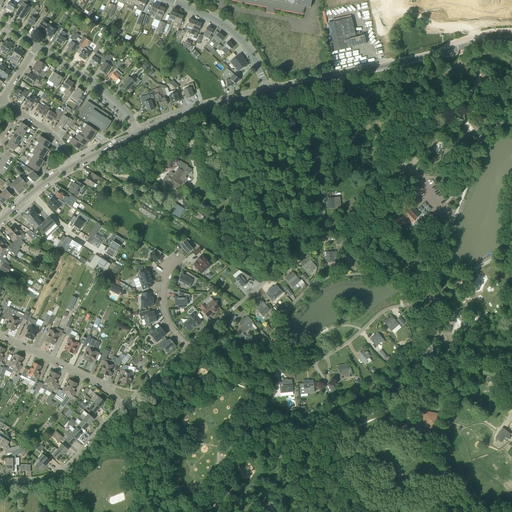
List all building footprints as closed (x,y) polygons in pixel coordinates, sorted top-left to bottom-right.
[(11,0),(10,2),(6,8),(12,12),(18,3),(13,0),(11,0)] [(30,7),(25,4),(27,1),(25,0),(22,0),(20,3),(23,5),(21,7),(16,15),(22,19),(27,11),(30,7)] [(144,0),(140,0),(138,6),(141,7),(140,11),(142,12),(147,1),(144,0)] [(228,0),(267,8),(267,11),(274,13),(275,9),(303,15),(305,7),(310,8),(311,0),(228,0)] [(460,0),(461,5),(447,5),(437,10),(438,19),(471,18),(472,18),(473,20),(473,26),(480,26),(480,17),(491,17),(501,11),(505,11),(505,18),(509,18),(511,17),(511,0),(506,0),(507,1),(501,1),(500,0),(493,0),(493,4),(481,5),(480,0),(460,0)] [(117,6),(113,4),(108,14),(108,15),(112,17),(117,6)] [(153,12),(156,14),(159,6),(153,4),(149,15),(151,16),(153,12)] [(166,9),(159,6),(156,14),(154,19),(160,22),(156,31),(159,32),(163,23),(160,22),(166,9)] [(28,22),(33,26),(37,19),(34,17),(37,14),(38,15),(39,12),(33,8),(29,14),(31,15),(29,18),(30,19),(28,22)] [(167,23),(169,24),(170,24),(171,22),(174,23),(175,21),(178,14),(172,11),(167,23)] [(48,13),(45,12),(42,17),(44,19),(38,29),(44,33),(49,26),(45,23),(47,20),(45,18),(48,13)] [(184,17),(178,14),(175,21),(178,23),(176,27),(179,28),(184,17)] [(360,32),(355,33),(351,18),(333,22),(338,42),(349,39),(352,48),(366,44),(364,35),(361,36),(360,32)] [(182,30),(181,31),(178,38),(181,39),(184,33),(186,33),(186,32),(190,34),(191,33),(196,22),(190,19),(185,31),(182,30)] [(193,38),(198,40),(200,34),(198,34),(202,24),(196,22),(191,33),(195,34),(193,38)] [(56,31),(58,32),(61,28),(59,26),(58,27),(56,26),(54,29),(49,26),(44,33),(51,38),(56,31)] [(198,40),(201,41),(203,36),(210,40),(212,37),(210,36),(214,30),(208,27),(203,36),(200,34),(198,40)] [(61,28),(58,32),(57,34),(59,35),(56,41),(62,45),(65,40),(64,38),(66,34),(64,32),(62,31),(63,29),(61,28)] [(77,47),(77,46),(80,42),(75,39),(76,38),(77,38),(79,35),(77,34),(74,32),(70,38),(73,39),(71,42),(67,49),(73,52),(75,49),(77,51),(79,48),(77,47)] [(215,48),(219,43),(224,38),(219,33),(214,39),(211,42),(214,44),(212,46),(215,48)] [(143,34),(139,39),(143,42),(147,37),(143,34)] [(91,42),(89,40),(86,39),(80,46),(84,49),(79,56),(83,59),(82,59),(84,60),(85,60),(92,50),(88,48),(91,42)] [(0,43),(0,52),(1,53),(2,51),(7,54),(13,44),(9,42),(9,43),(5,40),(4,43),(1,41),(0,43)] [(234,47),(229,42),(227,44),(227,43),(224,46),(229,52),(234,47)] [(102,61),(104,59),(104,58),(96,53),(99,48),(97,46),(93,52),(95,54),(89,63),(92,65),(92,66),(94,67),(95,66),(95,67),(100,60),(102,61)] [(14,58),(18,61),(24,52),(17,48),(13,55),(11,53),(7,58),(12,61),(14,58)] [(200,56),(194,49),(190,53),(196,60),(200,56)] [(106,60),(103,65),(100,70),(106,74),(107,74),(109,71),(108,70),(111,66),(111,67),(114,63),(110,60),(113,56),(109,54),(108,56),(106,55),(104,58),(104,59),(106,60)] [(245,61),(244,62),(242,59),(243,58),(240,55),(230,62),(238,72),(244,67),(245,68),(248,65),(245,61)] [(117,70),(120,66),(122,62),(120,60),(114,68),(117,70)] [(0,74),(6,78),(10,72),(6,69),(7,67),(0,61),(0,74)] [(46,66),(39,61),(35,67),(34,66),(32,69),(40,74),(46,66)] [(145,70),(150,65),(146,61),(141,66),(145,70)] [(227,69),(224,73),(225,77),(226,80),(228,87),(236,85),(240,80),(230,71),(227,69)] [(63,77),(59,74),(59,76),(54,72),(48,80),(54,84),(53,85),(57,87),(63,78),(62,78),(63,77)] [(115,72),(110,77),(116,82),(121,77),(115,72)] [(32,85),(34,82),(37,84),(41,78),(33,73),(32,75),(29,74),(25,80),(32,85)] [(150,78),(146,75),(140,82),(143,85),(150,78)] [(134,89),(131,87),(135,82),(130,78),(130,79),(128,77),(123,82),(125,84),(122,88),(126,92),(128,90),(131,92),(134,89)] [(66,89),(64,93),(66,94),(60,102),(63,105),(69,96),(74,89),(71,87),(74,84),(67,80),(63,87),(66,89)] [(172,80),(169,83),(175,88),(179,87),(172,80)] [(195,90),(193,83),(188,85),(189,88),(184,90),(186,98),(193,96),(192,91),(195,90)] [(169,92),(168,89),(168,88),(167,89),(166,87),(158,84),(158,85),(163,89),(165,89),(167,97),(170,96),(172,103),(176,102),(176,104),(180,103),(178,98),(179,97),(178,94),(177,95),(177,93),(174,94),(173,91),(169,92)] [(73,102),(79,106),(84,99),(81,96),(84,92),(81,90),(78,88),(71,97),(75,99),(73,102)] [(150,91),(152,94),(154,96),(156,99),(156,101),(158,100),(161,107),(167,105),(165,97),(167,97),(165,89),(163,89),(162,90),(161,88),(150,91)] [(23,101),(29,92),(25,90),(23,92),(18,89),(15,94),(13,98),(19,102),(21,99),(23,101)] [(156,99),(154,96),(152,94),(141,98),(142,100),(141,100),(143,105),(145,104),(148,111),(154,109),(151,101),(156,99)] [(36,106),(39,100),(34,96),(32,99),(29,97),(24,105),(30,109),(33,104),(36,106)] [(88,101),(78,116),(87,122),(88,121),(105,132),(112,122),(110,120),(112,117),(88,101)] [(50,108),(46,105),(44,107),(39,104),(35,111),(41,115),(43,113),(46,114),(50,108)] [(62,113),(58,110),(57,110),(54,114),(51,111),(46,118),(52,122),(54,120),(57,121),(62,113)] [(59,127),(62,129),(67,121),(71,123),(73,120),(69,118),(68,118),(64,115),(58,124),(56,126),(58,128),(59,127)] [(22,123),(19,128),(26,132),(29,128),(22,123)] [(79,150),(82,145),(85,146),(88,141),(90,142),(97,131),(87,125),(85,128),(82,127),(80,131),(82,132),(80,135),(78,134),(76,137),(74,136),(69,143),(79,150)] [(19,128),(16,132),(23,137),(26,132),(19,128)] [(13,137),(20,141),(23,137),(16,132),(13,137)] [(32,154),(34,155),(32,158),(30,157),(29,159),(27,160),(29,162),(27,165),(37,172),(45,161),(43,160),(49,149),(47,148),(51,143),(40,136),(37,142),(39,143),(37,146),(35,145),(32,149),(34,150),(32,154)] [(13,137),(10,141),(17,146),(20,141),(13,137)] [(17,146),(10,141),(7,146),(14,150),(17,146)] [(183,182),(184,181),(182,179),(183,177),(184,177),(186,173),(184,172),(185,171),(189,174),(192,170),(179,162),(177,166),(179,167),(178,169),(175,174),(170,171),(166,177),(165,178),(163,181),(168,185),(177,190),(182,181),(183,182)] [(33,171),(26,166),(24,169),(30,174),(28,176),(34,182),(40,177),(33,171)] [(93,173),(91,176),(89,175),(85,183),(92,187),(97,180),(98,181),(100,178),(93,173)] [(16,181),(21,187),(26,183),(20,177),(16,181)] [(17,191),(21,187),(16,181),(11,184),(10,183),(8,185),(12,190),(14,188),(17,191)] [(77,181),(75,184),(74,183),(69,191),(77,196),(84,186),(77,181)] [(6,190),(1,194),(6,200),(12,195),(6,190)] [(69,197),(68,197),(66,196),(66,195),(65,195),(66,194),(64,193),(64,194),(59,191),(56,194),(57,195),(56,196),(67,204),(70,199),(76,202),(78,199),(71,195),(69,197)] [(56,202),(53,199),(53,198),(48,203),(55,211),(60,206),(61,208),(62,208),(65,203),(59,199),(56,202)] [(337,199),(334,199),(334,198),(328,199),(329,204),(328,204),(328,208),(340,207),(340,201),(337,202),(337,199)] [(180,217),(181,215),(180,214),(183,209),(173,203),(168,211),(180,217)] [(403,225),(408,220),(411,223),(413,222),(416,220),(416,219),(417,218),(413,214),(409,210),(412,208),(408,204),(403,208),(404,209),(393,219),(394,220),(389,225),(395,231),(402,224),(403,225)] [(158,214),(143,205),(140,210),(155,219),(158,214)] [(30,223),(37,216),(38,215),(35,212),(34,213),(31,209),(24,215),(27,219),(26,220),(30,223)] [(354,219),(357,216),(350,209),(347,212),(354,219)] [(86,224),(90,219),(90,218),(87,216),(80,212),(76,217),(73,216),(70,221),(76,225),(73,229),(79,232),(81,228),(81,229),(85,223),(86,224)] [(36,230),(39,227),(43,223),(37,216),(30,223),(36,230)] [(43,223),(39,227),(47,236),(58,227),(49,217),(43,223)] [(101,226),(97,223),(86,241),(92,245),(95,240),(102,245),(106,239),(102,236),(102,237),(96,234),(101,226)] [(13,225),(10,228),(23,242),(24,243),(22,241),(26,237),(25,235),(20,230),(19,232),(13,225)] [(13,247),(18,251),(21,249),(19,247),(24,243),(23,242),(10,228),(7,231),(12,237),(11,239),(16,244),(13,247)] [(30,230),(27,233),(33,240),(38,235),(30,230)] [(112,258),(124,240),(116,235),(105,253),(112,258)] [(56,247),(59,249),(60,248),(66,251),(69,246),(73,248),(73,249),(74,249),(75,249),(79,252),(82,246),(67,237),(62,245),(59,243),(56,247)] [(193,249),(191,246),(188,243),(190,240),(186,237),(180,242),(182,244),(180,246),(188,254),(193,249)] [(0,239),(0,246),(4,251),(8,246),(6,243),(4,245),(0,239)] [(11,250),(16,255),(20,252),(18,251),(13,247),(11,250)] [(155,263),(157,261),(159,259),(162,257),(160,255),(161,253),(162,253),(155,248),(153,251),(150,251),(148,252),(148,255),(150,257),(155,263)] [(202,251),(199,248),(193,253),(196,256),(202,251)] [(335,252),(327,253),(327,258),(326,258),(326,262),(336,261),(336,256),(336,255),(335,256),(335,252)] [(94,270),(95,268),(94,268),(97,263),(104,267),(107,262),(95,254),(90,263),(87,261),(85,264),(94,270)] [(203,257),(202,256),(198,259),(199,260),(193,265),(195,266),(194,268),(196,270),(198,270),(200,272),(199,271),(209,263),(209,264),(203,256),(203,257)] [(345,265),(357,267),(359,259),(356,259),(356,258),(347,256),(345,265)] [(314,270),(317,267),(314,265),(308,258),(304,261),(300,263),(306,270),(309,268),(312,272),(314,270)] [(11,268),(4,264),(3,264),(2,266),(5,268),(4,271),(8,273),(11,268)] [(143,289),(152,286),(151,283),(153,282),(148,269),(139,273),(138,274),(138,275),(138,276),(143,289)] [(184,276),(182,275),(180,279),(181,279),(179,282),(181,284),(180,287),(186,288),(189,283),(190,284),(192,281),(195,284),(198,279),(187,272),(184,276)] [(248,280),(250,277),(243,272),(235,279),(242,287),(249,282),(248,280)] [(286,278),(292,285),(294,283),(294,284),(297,282),(295,280),(297,278),(293,273),(289,276),(286,278)] [(118,295),(122,288),(113,283),(110,290),(118,295)] [(279,294),(277,292),(280,290),(276,285),(272,288),(271,288),(268,290),(275,298),(279,294)] [(286,286),(283,288),(290,297),(293,294),(286,286)] [(151,292),(142,293),(143,297),(141,297),(141,308),(146,308),(146,306),(153,305),(153,297),(151,297),(151,292)] [(178,297),(175,297),(175,305),(178,305),(179,308),(185,308),(185,305),(187,305),(187,300),(190,300),(190,295),(179,292),(178,297)] [(67,308),(71,310),(72,308),(73,308),(73,307),(77,298),(72,296),(67,308)] [(2,308),(5,310),(7,307),(8,304),(10,299),(8,299),(7,302),(5,301),(2,308)] [(205,303),(200,308),(208,317),(213,312),(214,313),(216,312),(215,311),(219,307),(213,300),(207,306),(205,303)] [(262,301),(255,307),(263,316),(270,310),(262,301)] [(53,313),(51,317),(47,324),(51,325),(55,316),(57,311),(61,313),(63,309),(56,305),(53,313)] [(6,318),(8,319),(10,320),(6,328),(10,329),(15,318),(17,314),(10,311),(11,308),(7,307),(5,310),(4,313),(8,315),(6,318)] [(18,312),(17,314),(15,318),(10,329),(14,331),(18,324),(19,325),(21,321),(22,318),(26,320),(30,312),(26,310),(24,315),(18,312)] [(146,327),(151,324),(150,323),(157,321),(154,311),(150,312),(150,310),(139,313),(141,320),(144,320),(146,327)] [(195,314),(194,315),(193,314),(188,318),(189,319),(183,324),(190,331),(196,326),(196,327),(201,323),(201,322),(195,314)] [(253,323),(251,321),(247,317),(244,320),(243,319),(240,322),(243,326),(239,329),(243,334),(253,326),(251,325),(253,323)] [(398,324),(392,317),(388,320),(387,319),(384,322),(391,330),(398,324)] [(400,317),(397,320),(402,326),(405,323),(400,317)] [(29,338),(34,327),(36,325),(30,322),(27,328),(29,329),(25,337),(29,338)] [(36,324),(36,325),(34,327),(29,338),(33,340),(37,333),(38,334),(40,330),(41,326),(36,324)] [(264,330),(268,334),(272,329),(267,325),(264,330)] [(433,326),(423,333),(427,339),(437,332),(433,326)] [(69,352),(74,341),(76,337),(71,334),(73,329),(69,327),(66,335),(69,336),(67,342),(68,343),(65,350),(69,352)] [(160,327),(156,330),(154,327),(148,332),(157,342),(166,334),(160,327)] [(46,341),(50,343),(55,332),(50,329),(48,333),(50,334),(46,341)] [(57,329),(55,332),(50,343),(54,345),(58,337),(59,338),(62,331),(57,329)] [(88,361),(93,350),(94,347),(97,341),(93,339),(90,338),(91,337),(89,336),(91,332),(90,331),(87,338),(84,344),(83,345),(87,347),(86,351),(87,352),(84,359),(88,361)] [(376,346),(381,342),(383,340),(378,334),(374,337),(373,336),(370,339),(376,346)] [(170,339),(168,341),(165,338),(158,345),(160,348),(162,346),(168,353),(176,346),(172,341),(170,339)] [(80,344),(74,341),(69,352),(75,355),(80,344)] [(100,359),(104,361),(102,364),(104,365),(100,373),(104,374),(110,363),(111,360),(111,361),(106,358),(109,351),(105,349),(100,359)] [(98,352),(93,350),(88,361),(92,363),(95,355),(97,356),(98,352)] [(363,351),(358,355),(361,358),(361,359),(365,364),(367,362),(368,363),(371,360),(369,358),(370,356),(366,352),(365,353),(363,351)] [(381,351),(379,353),(384,359),(387,357),(381,351)] [(125,364),(131,356),(128,353),(121,361),(125,364)] [(12,371),(14,368),(19,356),(15,354),(12,362),(10,361),(8,365),(8,366),(7,368),(4,366),(0,373),(0,376),(2,378),(6,370),(11,373),(12,371)] [(23,358),(19,356),(14,368),(12,371),(17,373),(19,370),(19,371),(21,366),(20,365),(23,358)] [(111,360),(110,363),(104,374),(108,376),(112,369),(113,370),(115,366),(117,362),(115,362),(117,358),(113,356),(111,360)] [(137,357),(132,362),(135,366),(141,362),(137,357)] [(30,379),(32,377),(37,364),(33,363),(30,369),(25,367),(21,376),(30,380),(30,379)] [(32,389),(35,391),(40,382),(37,381),(39,375),(38,374),(41,366),(37,364),(32,377),(30,379),(30,380),(36,382),(32,389)] [(338,366),(340,378),(349,376),(349,374),(352,374),(350,368),(348,368),(347,364),(338,366)] [(129,366),(128,371),(126,383),(130,384),(132,376),(133,376),(134,372),(135,372),(136,367),(129,366)] [(43,384),(40,382),(35,391),(38,393),(41,388),(47,391),(47,390),(48,388),(55,373),(52,371),(48,379),(46,378),(43,384)] [(59,375),(55,373),(48,388),(47,390),(51,393),(53,390),(54,391),(57,383),(56,383),(59,375)] [(66,398),(68,394),(74,382),(70,380),(66,387),(64,387),(62,391),(59,390),(57,393),(56,394),(61,397),(62,397),(65,399),(66,398)] [(283,387),(283,389),(284,389),(284,392),(286,392),(286,389),(286,387),(292,386),(291,380),(286,381),(286,380),(282,380),(283,382),(280,383),(280,387),(283,387)] [(301,393),(305,393),(314,392),(313,381),(308,381),(308,380),(304,381),(304,384),(300,384),(301,387),(301,393)] [(74,382),(68,394),(66,398),(65,399),(60,406),(62,408),(69,399),(70,398),(72,396),(73,397),(75,392),(74,391),(78,384),(74,382)] [(401,386),(391,392),(395,399),(405,393),(401,386)] [(51,393),(44,403),(47,406),(54,396),(51,393)] [(91,400),(94,402),(100,408),(105,402),(96,394),(91,400)] [(85,408),(81,404),(77,401),(75,403),(79,406),(83,410),(85,408)] [(100,408),(94,402),(90,408),(96,413),(100,408)] [(65,414),(69,417),(74,411),(70,408),(65,414)] [(440,415),(425,412),(424,418),(422,428),(429,429),(437,431),(440,415)] [(80,416),(83,419),(89,425),(94,419),(88,414),(86,417),(82,413),(80,416)] [(89,425),(83,419),(80,416),(77,419),(81,422),(79,425),(85,430),(89,425)] [(252,437),(251,427),(240,428),(241,438),(252,437)] [(494,438),(505,445),(511,434),(501,428),(494,438)] [(67,432),(70,435),(76,440),(81,434),(75,429),(72,432),(69,429),(67,432)] [(56,431),(54,433),(61,440),(64,438),(56,431)] [(76,440),(70,435),(67,432),(65,434),(68,437),(66,440),(72,445),(76,440)] [(59,443),(61,440),(54,433),(52,436),(59,443)] [(10,442),(4,438),(0,443),(0,445),(5,449),(10,442)] [(62,444),(57,450),(63,455),(68,450),(62,444)] [(59,460),(63,455),(57,450),(53,455),(59,460)] [(44,456),(40,461),(46,466),(50,461),(44,456)] [(46,466),(40,461),(35,466),(41,472),(46,466)]
